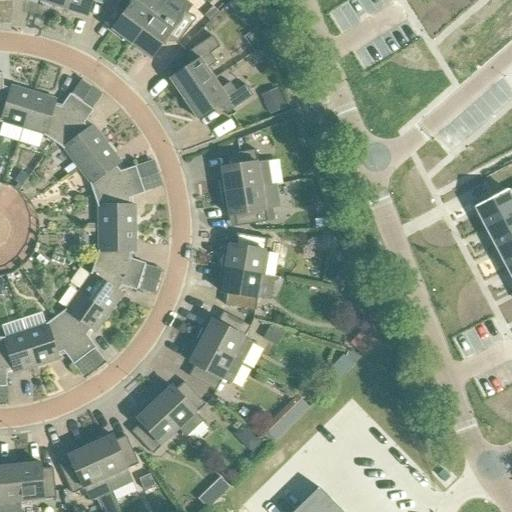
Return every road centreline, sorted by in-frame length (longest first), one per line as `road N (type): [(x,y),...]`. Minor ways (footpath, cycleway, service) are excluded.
road 1 (residential): [(0,418),(67,403),(133,355),(172,283),(179,243),(167,163),(125,98),(60,55),(0,43)]
road 2 (residential): [(488,472),(370,175)]
road 3 (residential): [(370,175),(305,0)]
road 4 (residential): [(370,175),(511,55)]
